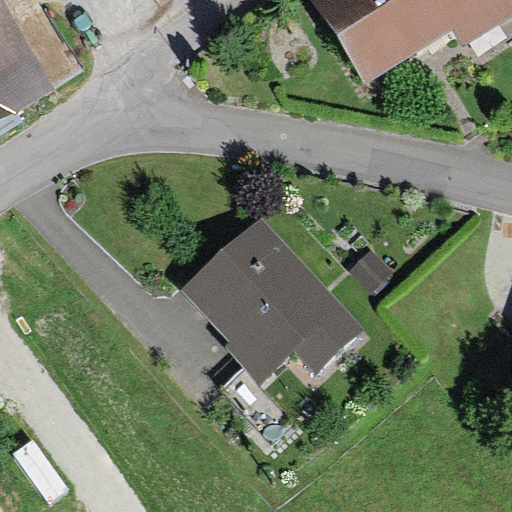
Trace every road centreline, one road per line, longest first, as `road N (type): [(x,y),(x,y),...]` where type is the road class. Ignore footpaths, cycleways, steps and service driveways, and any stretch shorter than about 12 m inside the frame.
road 1 (residential): [(116,118),(200,117),(511,187)]
road 2 (residential): [(116,118),(136,70),(248,0)]
road 3 (residential): [(0,180),(116,118)]
